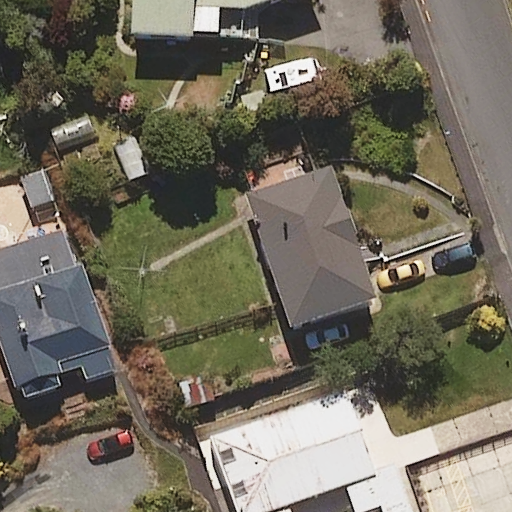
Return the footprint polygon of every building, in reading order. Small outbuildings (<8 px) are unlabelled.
[(131,0),(131,40),(242,40),(242,11),(269,0),(131,0)] [(95,138),(80,106),(42,123),(57,156),(95,138)] [(54,199),(35,159),(10,171),(28,211),(54,199)] [(370,304),(328,169),(241,197),(284,332),(370,304)] [(79,381),(112,370),(79,267),(74,268),(62,232),(0,251),(0,356),(14,401),(54,389),(51,379),(76,371),(79,381)] [(346,393),(209,439),(233,511),(410,511),(396,468),(374,476),(346,393)]
